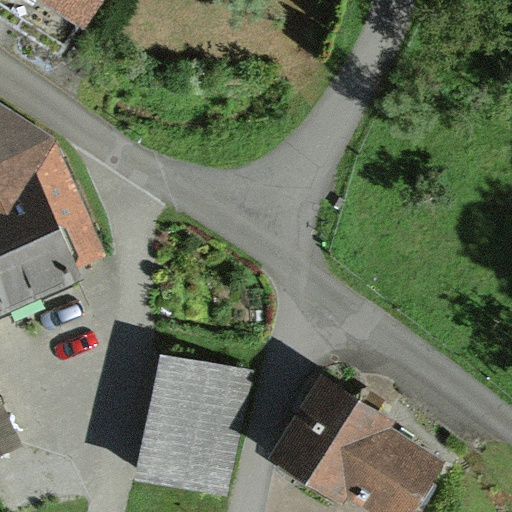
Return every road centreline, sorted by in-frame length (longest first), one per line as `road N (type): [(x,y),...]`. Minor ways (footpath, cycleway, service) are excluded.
road 1 (residential): [(242,236),(0,70)]
road 2 (residential): [(387,0),(339,113),(242,236)]
road 3 (residential): [(314,291),(292,331),(236,511)]
road 4 (residential): [(463,388),(314,291)]
